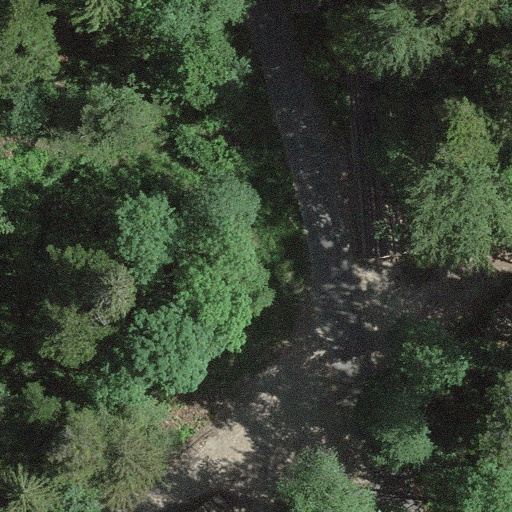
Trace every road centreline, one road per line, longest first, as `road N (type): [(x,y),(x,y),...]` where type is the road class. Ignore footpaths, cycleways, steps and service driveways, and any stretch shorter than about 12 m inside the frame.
road 1 (unclassified): [(271,0),(355,367),(399,511)]
road 2 (track): [(511,251),(430,324),(355,367),(205,511)]
